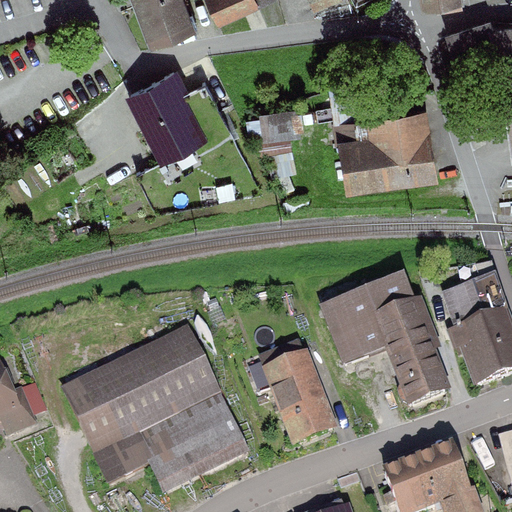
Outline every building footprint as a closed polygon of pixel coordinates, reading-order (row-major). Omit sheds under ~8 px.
[(187,14),(182,0),(137,0),(153,44),(198,28),(192,13),(187,14)] [(208,0),(218,20),(262,1),(261,0),(208,0)] [(462,0),(421,0),(423,7),(439,5),(439,9),(463,5),(462,0)] [(511,23),(490,26),(511,148),(511,23)] [(492,60),(482,24),(441,36),(451,72),(492,60)] [(185,93),(175,73),(131,96),(136,105),(131,107),(141,128),(147,125),(165,160),(138,174),(158,213),(263,195),(206,82),(185,93)] [(265,139),(302,137),(300,104),(263,106),(265,139)] [(340,125),(351,187),(435,175),(425,111),(340,125)] [(511,375),(511,326),(491,268),(460,274),(465,293),(445,299),(476,388),(511,375)] [(447,393),(404,283),(324,314),(346,367),(389,350),(404,389),(400,396),(404,404),(413,407),(447,393)] [(195,323),(66,385),(128,511),(256,449),(195,323)] [(333,426),(304,346),(261,361),(290,441),(333,426)] [(8,361),(0,365),(0,423),(30,410),(8,361)] [(366,389),(345,398),(359,432),(380,423),(366,389)] [(511,430),(498,434),(511,491),(511,430)] [(468,451),(385,484),(395,511),(435,511),(484,493),(468,451)]
